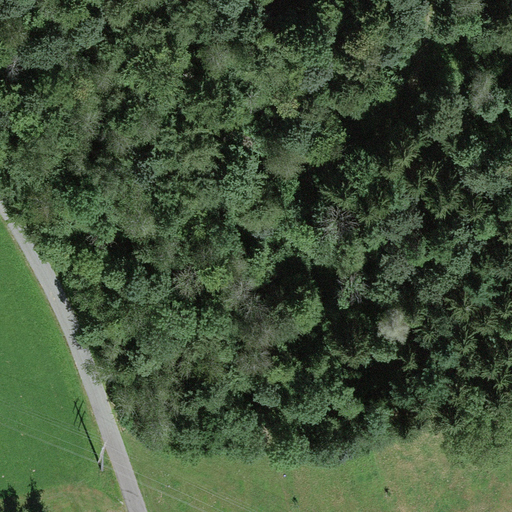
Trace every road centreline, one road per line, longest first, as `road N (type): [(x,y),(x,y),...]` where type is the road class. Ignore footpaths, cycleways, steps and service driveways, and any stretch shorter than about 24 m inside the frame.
road 1 (track): [(177,0),(191,116),(226,162),(270,166),(333,153),(381,107),(425,0)]
road 2 (track): [(0,199),(59,297),(134,511)]
